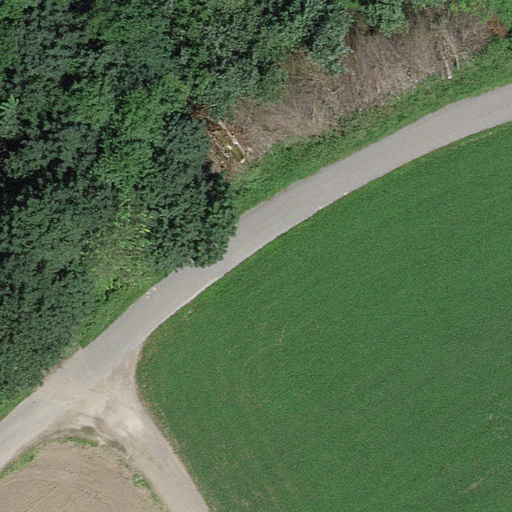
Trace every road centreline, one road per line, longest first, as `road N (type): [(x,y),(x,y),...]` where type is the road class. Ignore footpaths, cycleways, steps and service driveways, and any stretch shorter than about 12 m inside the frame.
road 1 (track): [(0,438),(76,366),(370,153),(511,103)]
road 2 (track): [(175,511),(76,366)]
